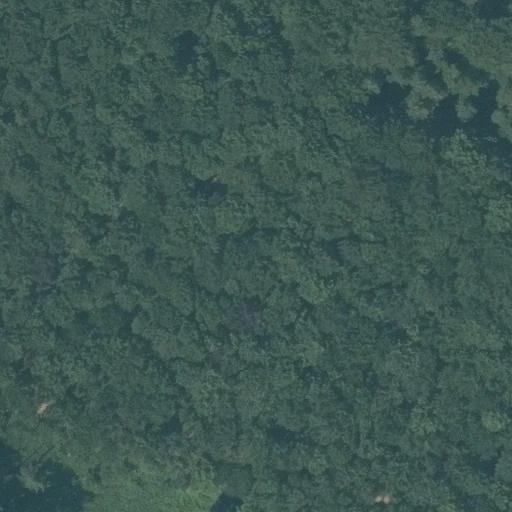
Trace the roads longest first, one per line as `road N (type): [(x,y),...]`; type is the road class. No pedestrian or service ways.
road 1 (track): [(0,202),(105,0)]
road 2 (track): [(320,0),(419,72),(511,105)]
